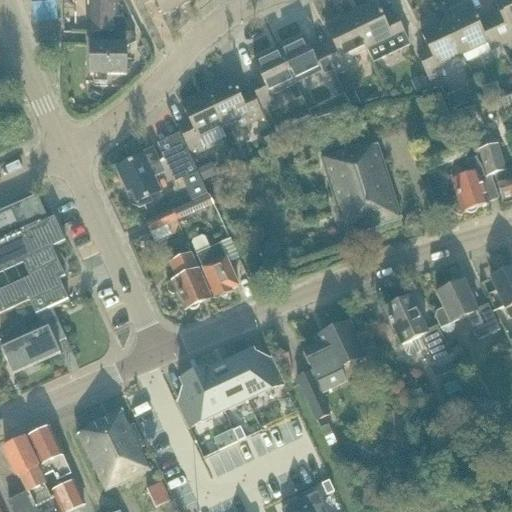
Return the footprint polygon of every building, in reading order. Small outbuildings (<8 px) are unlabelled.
[(100,36),(129,37),(120,20),(113,20),(112,5),(108,5),(107,0),(88,0),(88,34),(100,34),(100,36)] [(162,18),(187,7),(183,0),(138,0),(142,8),(155,2),(162,18)] [(508,37),(511,35),(511,0),(495,0),(491,2),(499,18),(488,24),(501,50),(511,45),(508,37)] [(374,7),(349,19),(365,53),(367,52),(372,64),(407,48),(393,17),(382,22),(374,7)] [(488,24),(478,29),(470,12),(444,24),(461,60),(484,49),(488,56),(501,50),(488,24)] [(365,53),(349,19),(325,31),(332,46),(320,52),(333,79),(355,68),(351,60),(365,53)] [(436,72),(461,60),(444,24),(420,36),(428,52),(416,58),(428,85),(440,79),(436,72)] [(133,45),(129,37),(100,36),(100,47),(87,48),(87,77),(123,78),(123,50),(133,45)] [(333,79),(320,52),(310,57),(302,41),(277,53),(294,88),(318,76),(322,84),(333,79)] [(270,99),(294,88),(277,53),(253,65),(261,80),(250,86),(262,112),(274,107),(270,99)] [(426,90),(421,79),(410,84),(416,95),(426,90)] [(221,130),(245,119),(249,126),(261,121),(249,95),(237,100),(230,85),(205,96),(221,130)] [(486,102),(500,98),(497,86),(483,90),(486,102)] [(452,113),(467,106),(461,94),(447,100),(452,113)] [(196,142),(221,130),(205,96),(181,108),(188,124),(176,129),(189,155),(200,149),(196,142)] [(353,111),(360,107),(355,97),(348,100),(353,111)] [(420,106),(426,119),(436,144),(455,135),(438,97),(420,106)] [(314,120),(324,115),(321,109),(311,114),(314,120)] [(260,138),(264,148),(275,144),(270,134),(260,138)] [(464,159),(455,138),(414,154),(422,175),(464,159)] [(482,152),(478,153),(479,156),(486,179),(494,177),(496,181),(495,182),(503,206),(511,202),(511,170),(506,172),(498,147),(482,152)] [(320,162),(331,197),(344,239),(398,222),(376,149),(359,154),(358,150),(320,162)] [(157,196),(146,171),(157,166),(150,152),(138,157),(139,159),(114,171),(121,187),(125,185),(129,193),(123,196),(129,209),(136,211),(149,206),(146,200),(157,196)] [(177,155),(175,156),(164,161),(175,185),(182,181),(188,179),(177,155)] [(479,170),(473,162),(464,165),(469,178),(450,184),(461,217),(486,208),(485,205),(495,202),(488,180),(482,181),(479,170)] [(199,173),(204,184),(217,178),(212,167),(199,173)] [(188,179),(182,181),(192,204),(207,197),(197,174),(188,179)] [(192,204),(172,213),(176,222),(213,206),(208,197),(207,197),(192,204)] [(10,210),(0,214),(0,316),(31,303),(38,318),(54,311),(69,304),(59,281),(66,278),(53,249),(66,243),(54,217),(52,218),(47,220),(37,198),(10,210)] [(171,214),(164,217),(147,225),(156,245),(171,238),(170,235),(179,231),(171,214)] [(193,246),(197,256),(195,257),(214,301),(231,294),(230,292),(238,288),(220,247),(210,251),(206,240),(202,238),(194,242),(193,246)] [(173,296),(177,295),(185,313),(209,302),(189,259),(182,262),(181,260),(169,266),(176,282),(169,285),(168,286),(167,289),(168,292),(169,295),(171,296),(173,296)] [(511,271),(490,282),(508,322),(511,320),(511,271)] [(454,324),(465,320),(475,343),(499,332),(487,306),(475,312),(462,285),(436,297),(443,312),(437,315),(436,319),(441,330),(442,331),(443,332),(444,333),(446,334),(448,334),(450,334),(451,333),(453,332),(454,331),(455,330),(455,328),(455,326),(454,324)] [(410,301),(384,313),(401,349),(403,354),(403,355),(404,355),(404,356),(405,356),(406,357),(407,357),(408,358),(409,358),(410,358),(411,358),(411,357),(424,351),(431,367),(442,389),(443,388),(445,392),(462,384),(450,358),(438,332),(437,329),(425,334),(410,301)] [(54,311),(38,318),(44,333),(2,352),(14,378),(62,356),(58,346),(67,341),(54,311)] [(367,344),(359,347),(349,325),(314,341),(317,347),(304,353),(309,362),(314,373),(295,380),(316,424),(331,418),(320,395),(322,395),(322,396),(347,385),(341,372),(373,357),(367,344)] [(253,356),(230,366),(247,403),(281,387),(269,362),(258,367),(253,356)] [(207,377),(224,414),(247,403),(230,366),(207,377)] [(189,399),(178,404),(190,430),(224,414),(207,377),(205,374),(183,384),(189,399)] [(129,430),(121,414),(90,429),(91,431),(78,437),(106,495),(150,474),(139,451),(143,449),(133,428),(129,430)] [(240,430),(233,434),(238,444),(245,441),(240,430)] [(70,477),(61,458),(62,458),(49,432),(28,442),(41,468),(40,469),(45,479),(54,475),(58,484),(70,477)] [(28,487),(32,493),(9,504),(12,511),(56,511),(24,443),(4,452),(17,478),(19,478),(24,489),(28,487)] [(328,483),(321,487),(326,498),(333,494),(328,483)] [(73,486),(69,488),(53,496),(60,511),(68,511),(82,506),(73,486)] [(156,510),(170,503),(161,486),(147,492),(156,510)] [(325,511),(317,495),(282,511),(325,511)]
